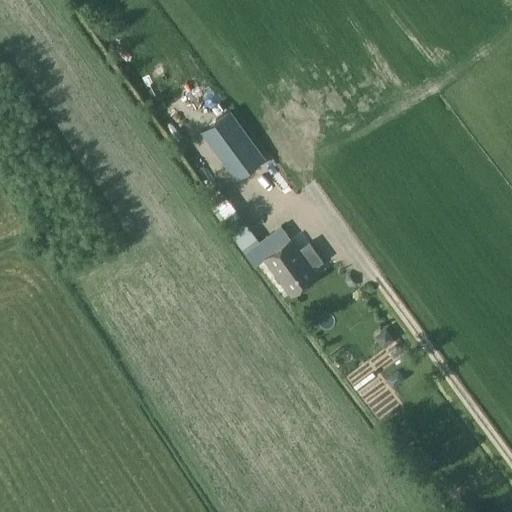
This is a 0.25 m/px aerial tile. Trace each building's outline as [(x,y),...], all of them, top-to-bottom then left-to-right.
[(120,37),(110,42),(118,60),(128,55),(120,37)] [(229,110),(214,121),(203,130),(238,177),(250,169),(264,158),(229,110)] [(234,228),(226,218),(220,209),(217,211),(216,212),(215,213),(223,223),(229,231),(234,228)] [(234,228),(235,227),(244,220),(237,210),(228,216),(226,218),(234,228)] [(232,239),(240,250),(270,227),(262,216),(232,239)] [(319,273),(315,267),(324,260),(309,240),(300,247),(293,237),(264,258),(291,294),(319,273)]
